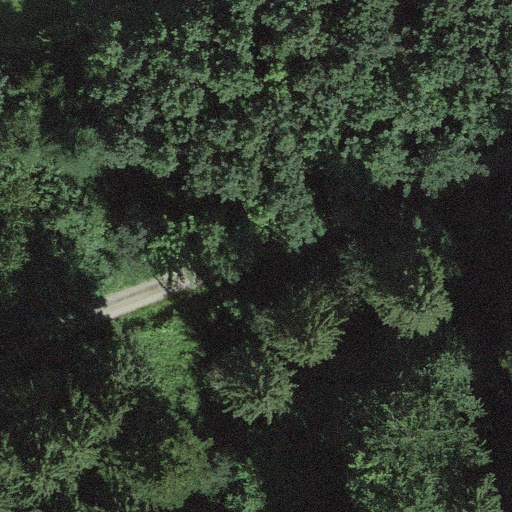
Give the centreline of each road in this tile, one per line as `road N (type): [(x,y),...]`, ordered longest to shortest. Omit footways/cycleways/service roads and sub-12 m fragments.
road 1 (track): [(0,337),(511,166)]
road 2 (track): [(366,511),(397,371),(407,205)]
